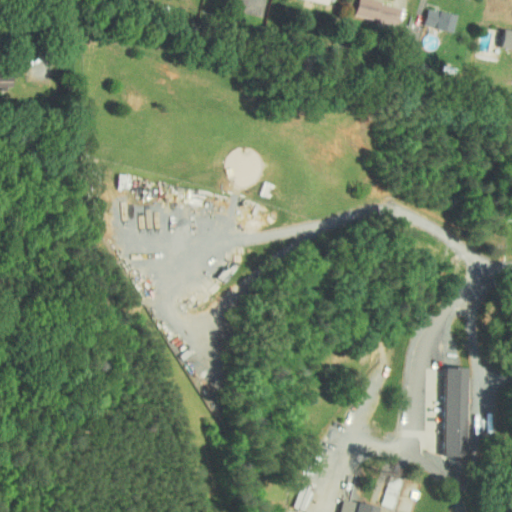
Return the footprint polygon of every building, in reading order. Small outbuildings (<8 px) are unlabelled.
[(387,19),(391,1),(385,0),(346,0),(344,10),(387,19)] [(445,9),(416,3),(413,20),(441,27),(445,9)] [(490,42),(511,44),(511,27),(492,25),(490,42)] [(433,451),(455,452),(456,363),(434,362),(433,451)] [(368,498),(380,503),(391,471),(379,467),(368,498)] [(364,511),(367,501),(330,493),(326,511),(364,511)]
